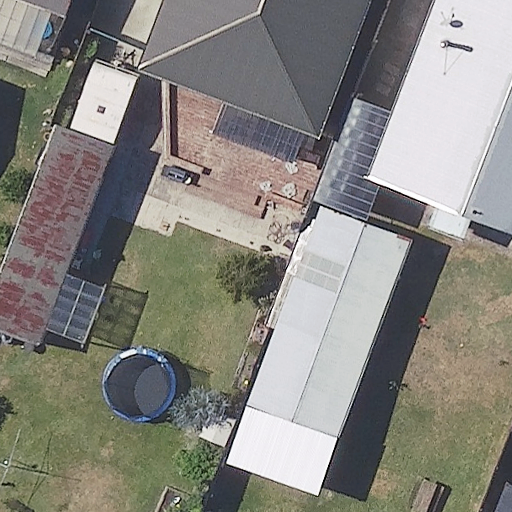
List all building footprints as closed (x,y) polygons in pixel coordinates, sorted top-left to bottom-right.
[(80,0),(12,0),(71,23),(80,0)] [(370,0),(176,0),(152,66),(324,128),(370,0)] [(511,0),(440,0),(378,168),(511,218),(511,0)] [(131,139),(57,112),(0,270),(0,332),(55,352),(131,139)] [(416,233),(327,201),(255,401),(345,433),(416,233)]
